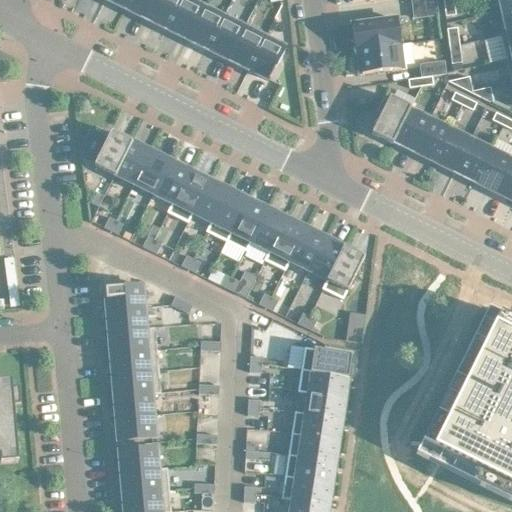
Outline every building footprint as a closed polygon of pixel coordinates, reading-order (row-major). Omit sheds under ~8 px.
[(132,0),(129,7),(149,18),(157,0),(132,0)] [(157,0),(149,18),(169,28),(183,0),(157,0)] [(183,0),(169,28),(190,38),(206,5),(195,0),(183,0)] [(456,0),(446,0),(448,15),(449,15),(449,12),(458,10),(458,13),(459,13),(456,0)] [(511,0),(502,0),(505,9),(511,7),(511,0)] [(440,1),(416,4),(417,16),(441,13),(440,1)] [(190,38),(210,48),(226,15),(206,5),(190,38)] [(210,48),(231,58),(247,25),(226,15),(210,48)] [(355,23),(358,48),(403,42),(400,17),(355,23)] [(231,58),(251,68),(267,36),(247,25),(231,58)] [(450,27),(452,45),(462,44),(460,26),(460,29),(451,30),(450,27)] [(503,33),(509,58),(511,56),(511,32),(510,33),(510,32),(503,33)] [(267,36),(251,68),(272,79),(289,46),(267,36)] [(403,42),(358,48),(358,49),(359,49),(360,53),(357,53),(360,69),(362,69),(362,73),(405,67),(402,43),(403,43),(403,42)] [(462,44),(452,45),(455,63),(455,62),(455,60),(464,58),(464,61),(465,61),(462,44)] [(424,64),(425,76),(449,73),(448,61),(424,64)] [(435,75),(423,77),(424,85),(436,83),(435,75)] [(451,80),(472,91),(473,90),(471,83),(474,82),(472,75),(451,80)] [(412,87),(424,85),(423,77),(411,78),(412,87)] [(493,86),(473,90),(472,91),(492,101),(496,100),(493,100),(492,94),(495,93),(493,86)] [(465,104),(469,96),(458,91),(454,98),(465,104)] [(395,143),(396,141),(396,140),(412,107),(413,108),(414,106),(393,95),(391,98),(386,96),(379,110),(384,112),(374,132),(395,143)] [(469,96),(465,104),(476,109),(480,102),(469,96)] [(396,141),(416,151),(433,118),(413,108),(412,107),(396,140),(396,141)] [(495,119),(506,124),(510,117),(499,111),(495,119)] [(416,151),(437,161),(453,128),(433,118),(416,151)] [(437,161),(457,171),(474,138),(453,128),(437,161)] [(97,164),(117,174),(134,140),(114,130),(97,164)] [(457,171),(478,181),(494,148),(474,138),(457,171)] [(136,184),(153,149),(134,140),(117,174),(136,184)] [(478,181),(498,191),(511,163),(511,157),(494,148),(478,181)] [(173,159),(153,149),(136,184),(156,193),(173,159)] [(192,168),(173,159),(156,193),(174,203),(192,168)] [(511,163),(498,191),(511,197),(511,163)] [(213,179),(192,168),(174,203),(170,211),(191,222),(195,213),(213,179)] [(213,179),(195,213),(213,222),(230,188),(213,179)] [(229,240),(250,197),(230,188),(213,222),(209,230),(229,240)] [(95,200),(102,204),(108,193),(101,189),(95,200)] [(270,207),(250,197),(229,240),(249,250),(253,242),(270,207)] [(270,207),(253,242),(271,251),(288,216),(270,207)] [(107,226),(114,230),(119,219),(112,216),(107,226)] [(288,269),(292,261),(309,227),(288,216),(271,251),(267,259),(288,269)] [(119,219),(114,230),(121,233),(126,223),(119,219)] [(309,227),(292,261),(311,270),(328,236),(309,227)] [(145,246),(152,249),(158,238),(151,235),(145,246)] [(311,270),(329,279),(346,245),(328,236),(311,270)] [(158,238),(152,249),(159,252),(165,242),(158,238)] [(346,245),(329,279),(325,288),(346,298),(350,290),(367,255),(346,245)] [(184,265),(191,268),(196,257),(189,254),(184,265)] [(196,257),(191,268),(198,272),(203,261),(196,257)] [(242,280),(237,291),(249,297),(259,276),(247,270),(242,280)] [(223,284),(230,287),(235,277),(228,273),(223,284)] [(235,277),(230,287),(237,291),(242,280),(235,277)] [(108,287),(110,309),(146,306),(144,283),(108,287)] [(261,303),(268,307),(274,296),(267,292),(261,303)] [(182,308),(186,299),(177,295),(173,304),(182,308)] [(274,296),(268,307),(275,310),(281,299),(274,296)] [(195,304),(186,299),(182,308),(191,312),(195,304)] [(426,442),(422,449),(444,460),(511,494),(511,312),(494,304),(426,442)] [(110,309),(111,331),(158,327),(158,326),(148,326),(146,306),(110,309)] [(300,322),(307,326),(312,315),(305,312),(300,322)] [(312,315),(307,326),(314,329),(319,319),(312,315)] [(158,327),(111,331),(113,352),(160,348),(158,327)] [(203,349),(213,350),(214,340),(204,339),(203,349)] [(214,340),(213,350),(223,350),(224,340),(214,340)] [(304,368),(351,376),(355,353),(307,346),(304,368)] [(162,370),(160,348),(113,352),(115,374),(162,370)] [(253,355),(253,363),(265,363),(265,355),(253,355)] [(265,363),(253,363),(252,371),(264,371),(265,363)] [(300,391),(310,392),(310,391),(348,397),(351,376),(304,368),(300,391)] [(115,374),(117,395),(163,391),(162,370),(115,374)] [(14,386),(14,379),(0,380),(0,455),(2,455),(3,463),(21,461),(20,454),(16,404),(23,403),(22,386),(14,386)] [(211,393),(212,383),(202,383),(201,393),(211,393)] [(222,384),(212,383),(211,393),(221,394),(222,384)] [(163,391),(117,395),(119,417),(156,413),(154,393),(164,392),(163,391)] [(310,391),(310,392),(307,412),(307,413),(345,418),(348,397),(310,391)] [(251,406),(263,407),(263,399),(251,398),(251,406)] [(262,415),(263,407),(251,406),(250,414),(262,415)] [(307,413),(307,412),(297,410),(294,432),(341,440),(345,418),(307,413)] [(158,436),(156,413),(119,417),(121,439),(158,436)] [(294,432),(291,454),(338,461),(341,440),(294,432)] [(209,443),(209,433),(199,433),(199,442),(209,443)] [(219,433),(209,433),(209,443),(219,443),(219,433)] [(249,449),(261,450),(261,442),(249,441),(249,449)] [(124,472),(170,468),(170,467),(160,467),(159,446),(122,449),(124,472)] [(260,458),(261,450),(249,449),(248,457),(260,458)] [(291,454),(287,475),(335,482),(338,461),(291,454)] [(124,472),(126,493),(172,489),(170,468),(124,472)] [(284,497),(294,499),(294,498),(332,504),(335,482),(287,475),(284,497)] [(197,492),(207,492),(207,483),(197,482),(197,492)] [(207,483),(207,492),(217,493),(217,483),(207,483)] [(247,485),(247,493),(259,493),(259,485),(247,485)] [(126,493),(127,511),(157,511),(174,511),(172,489),(126,493)] [(259,493),(247,493),(246,501),(258,501),(259,493)] [(330,511),(332,504),(294,498),(294,499),(291,511),(330,511)]
